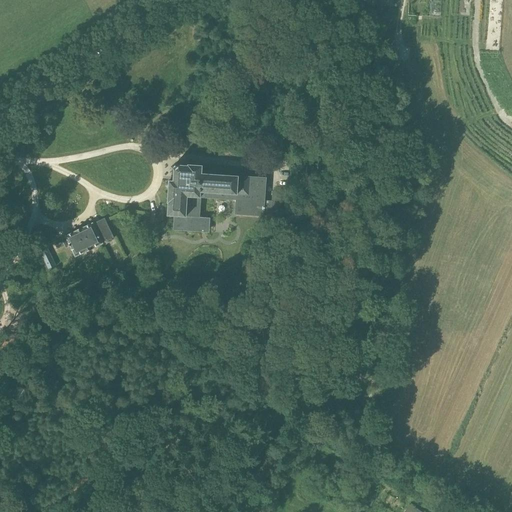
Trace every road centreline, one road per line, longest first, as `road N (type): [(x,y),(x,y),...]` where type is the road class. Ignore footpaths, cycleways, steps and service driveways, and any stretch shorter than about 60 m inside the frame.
road 1 (track): [(333,131),(362,292),(230,511)]
road 2 (tertiary): [(0,123),(178,0)]
road 3 (track): [(11,321),(150,247),(151,193)]
road 4 (track): [(157,166),(177,155),(268,170),(333,131)]
